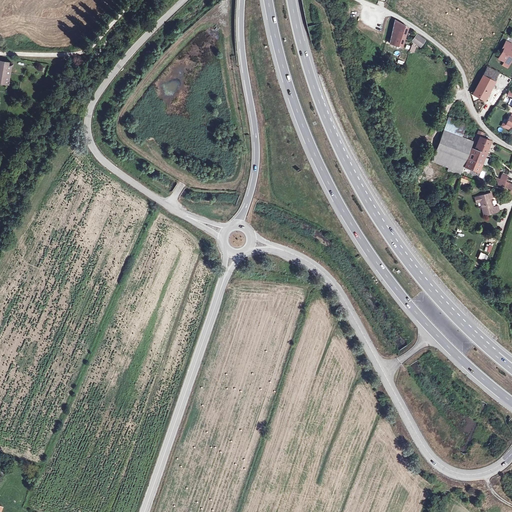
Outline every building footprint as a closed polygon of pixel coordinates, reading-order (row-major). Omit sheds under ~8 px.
[(395,20),(390,43),(401,46),(408,27),(395,20)] [(412,40),(421,46),(426,39),(417,33),(412,40)] [(505,40),(502,45),(503,46),(501,50),(498,57),(505,61),(506,59),(508,58),(510,59),(511,54),(511,50),(507,48),(508,46),(509,47),(511,43),(505,40)] [(0,62),(0,84),(7,85),(10,66),(12,66),(12,65),(0,62)] [(494,81),(499,72),(488,66),(473,94),(485,100),(494,81)] [(510,78),(499,72),(494,81),(505,87),(510,78)] [(448,118),(443,130),(462,137),(466,124),(448,118)] [(471,141),(462,137),(443,130),(433,158),(461,168),(471,141)] [(478,131),(464,167),(478,172),(491,140),(482,137),(484,133),(478,131)] [(458,175),(461,168),(433,158),(431,162),(449,169),(448,171),(458,175)] [(459,181),(466,184),(469,178),(462,175),(459,181)] [(490,191),(479,195),(480,200),(485,214),(495,211),(493,206),(490,196),(492,195),(490,191)] [(0,461),(8,464),(9,460),(0,456),(0,461)]
